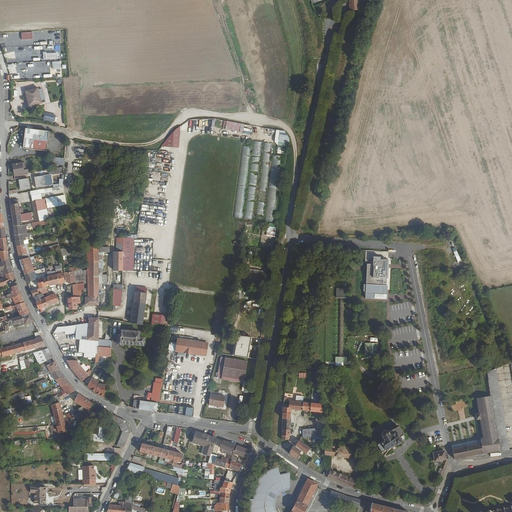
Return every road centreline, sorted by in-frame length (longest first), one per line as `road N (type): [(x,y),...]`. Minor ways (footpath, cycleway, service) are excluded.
road 1 (unclassified): [(257,427),(327,21)]
road 2 (unclassified): [(0,70),(3,199),(19,280),(64,368),(99,403),(124,414)]
road 3 (track): [(296,181),(291,130),(262,123),(202,117),(186,122),(183,147),(137,148),(2,123)]
road 4 (track): [(367,0),(316,180),(291,236)]
road 5 (tertiary): [(427,511),(346,492),(263,442)]
